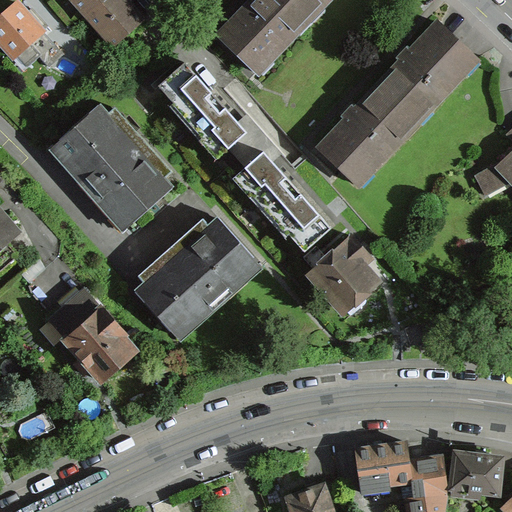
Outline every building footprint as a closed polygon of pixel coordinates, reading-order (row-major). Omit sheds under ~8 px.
[(109,0),(68,0),(88,20),(109,0)] [(138,0),(137,0),(109,0),(88,20),(115,50),(149,19),(134,3),(138,0)] [(290,0),(254,0),(220,37),(264,78),(315,24),(290,0)] [(290,0),(315,24),(337,0),(290,0)] [(66,55),(20,2),(0,19),(0,47),(16,66),(34,50),(51,69),(66,55)] [(437,21),(377,85),(423,128),(483,65),(437,21)] [(253,138),(190,66),(162,90),(225,162),(253,138)] [(377,85),(317,147),(362,190),(423,128),(377,85)] [(122,238),(175,192),(167,183),(174,177),(118,115),(112,120),(102,110),(49,156),(122,238)] [(511,136),(509,140),(511,142),(511,155),(497,171),(478,180),(487,199),(511,188),(511,187),(511,136)] [(336,232),(269,157),(242,181),(309,256),(336,232)] [(0,256),(23,236),(0,210),(0,256)] [(266,274),(219,222),(210,229),(205,223),(142,279),(148,285),(137,294),(184,347),(266,274)] [(378,260),(353,234),(308,277),(348,319),(386,283),(370,267),(378,260)] [(142,354),(85,291),(47,324),(104,388),(142,354)] [(408,444),(358,453),(366,500),(393,495),(392,490),(404,488),(416,486),(412,465),(408,444)] [(509,457),(456,452),(452,496),(504,501),(509,457)] [(445,458),(412,465),(416,486),(404,488),(408,511),(448,511),(450,501),(449,479),(445,458)] [(337,511),(329,487),(287,500),(291,511),(337,511)] [(511,511),(511,503),(503,511),(511,511)]
